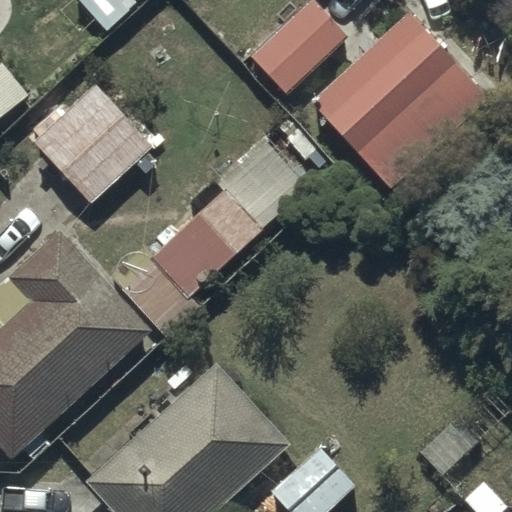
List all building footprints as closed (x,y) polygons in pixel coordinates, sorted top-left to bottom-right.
[(317,0),(295,0),(248,49),(288,88),(346,27),(317,0)] [(411,0),(410,0),(309,91),(387,179),(490,87),(411,0)] [(0,105),(24,86),(0,55),(0,105)] [(100,77),(35,134),(90,198),(155,141),(100,77)] [(258,225),(221,184),(148,249),(186,290),(258,225)] [(30,292),(0,319),(0,438),(11,450),(150,320),(58,222),(8,269),(30,292)] [(210,355),(81,472),(117,511),(203,511),(286,438),(210,355)] [(509,405),(488,381),(419,444),(440,467),(509,405)] [(318,511),(353,477),(327,452),(282,498),(296,511),(318,511)]
